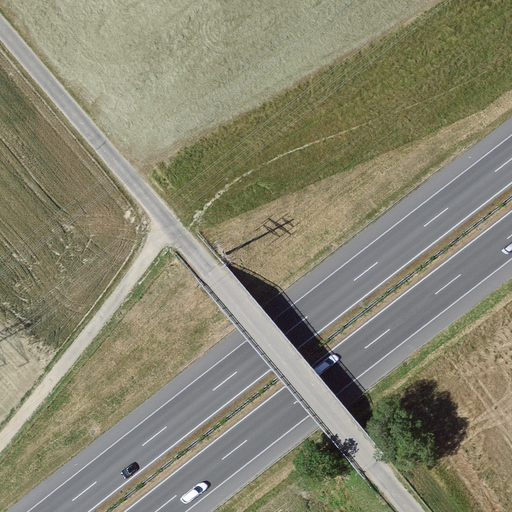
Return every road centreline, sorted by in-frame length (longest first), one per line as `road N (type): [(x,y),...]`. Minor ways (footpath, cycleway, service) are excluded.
road 1 (track): [(413,511),(0,26)]
road 2 (motorway): [(511,159),(59,511)]
road 3 (motorway): [(156,511),(511,235)]
road 4 (track): [(170,226),(0,443)]
